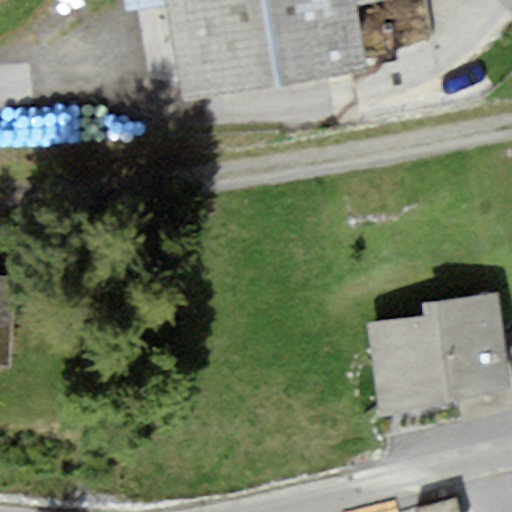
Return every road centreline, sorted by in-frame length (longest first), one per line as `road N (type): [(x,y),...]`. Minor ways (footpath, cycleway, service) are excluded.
road 1 (track): [(0,195),(511,128)]
road 2 (residential): [(294,511),(511,455)]
